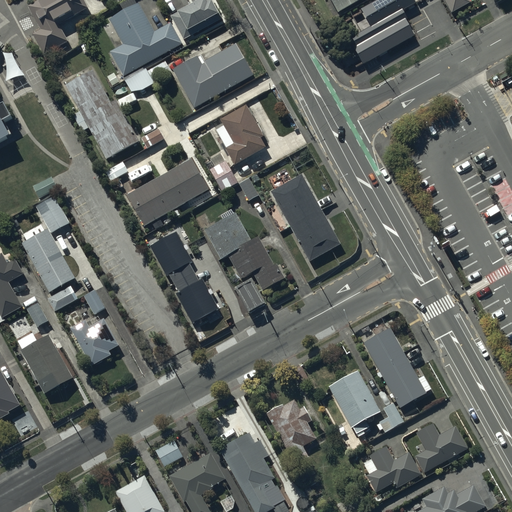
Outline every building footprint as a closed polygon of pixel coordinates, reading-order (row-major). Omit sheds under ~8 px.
[(82,0),(38,0),(27,6),(40,30),(33,34),(45,55),(69,42),(59,24),(87,9),(82,0)] [(194,4),(171,16),(184,40),(223,20),(212,0),(191,0),(194,4)] [(354,0),(333,0),(339,9),(354,0)] [(410,0),(380,0),(363,10),(374,30),(362,37),(364,41),(367,47),(360,50),(364,58),(368,65),(413,41),(401,19),(399,16),(414,8),(410,0)] [(443,0),(451,14),(471,3),(469,0),(443,0)] [(123,45),(111,52),(124,77),(183,45),(171,23),(155,32),(140,4),(109,21),(123,45)] [(223,53),(205,63),(221,93),(251,77),(235,47),(223,53)] [(196,57),(171,70),(192,109),(221,93),(205,63),(201,65),(196,57)] [(165,61),(148,70),(154,80),(171,71),(165,61)] [(145,68),(125,80),(131,93),(143,91),(155,84),(145,68)] [(93,71),(66,85),(81,113),(76,115),(84,131),(90,128),(107,158),(139,141),(116,99),(110,103),(93,71)] [(135,93),(120,100),(123,108),(138,101),(135,93)] [(226,148),(225,149),(235,166),(265,147),(260,139),(264,137),(245,106),(220,121),(224,127),(216,131),(226,148)] [(0,138),(12,131),(0,111),(0,138)] [(159,129),(142,139),(148,149),(165,139),(159,129)] [(221,153),(210,159),(215,167),(209,171),(221,192),(238,183),(221,153)] [(191,159),(127,195),(145,227),(209,190),(191,159)] [(123,162),(105,172),(111,182),(129,172),(123,162)] [(143,165),(130,172),(133,179),(147,172),(143,165)] [(290,226),(319,210),(300,175),(271,191),(290,226)] [(51,176),(33,186),(40,199),(58,189),(51,176)] [(248,177),(238,183),(248,200),(258,194),(248,177)] [(52,232),(69,223),(55,198),(38,207),(52,232)] [(337,244),(319,210),(290,226),(308,260),(337,244)] [(227,256),(250,244),(234,215),(204,231),(220,260),(227,256)] [(174,228),(188,251),(205,242),(198,231),(200,230),(196,222),(193,223),(191,218),(174,228)] [(22,244),(50,293),(75,279),(48,230),(45,231),(42,225),(24,235),(27,241),(22,244)] [(173,284),(194,273),(173,235),(152,246),(173,284)] [(270,267),(256,241),(250,244),(227,256),(239,280),(252,273),(261,289),(282,278),(274,264),(270,267)] [(24,274),(16,260),(8,264),(2,254),(0,255),(0,323),(0,324),(6,321),(4,318),(23,307),(9,283),(24,274)] [(214,309),(194,273),(173,284),(193,321),(214,309)] [(251,279),(234,289),(247,313),(265,303),(251,279)] [(48,300),(55,312),(56,313),(77,300),(70,287),(48,300)] [(94,315),(95,315),(106,308),(96,290),(84,297),(94,315)] [(48,322),(38,304),(28,310),(38,327),(48,322)] [(119,346),(119,345),(105,319),(90,327),(87,321),(72,329),(92,366),(95,364),(97,366),(105,362),(104,360),(112,356),(110,351),(119,346)] [(424,393),(389,330),(364,343),(399,406),(424,393)] [(46,394),(74,378),(49,335),(21,351),(46,394)] [(299,388),(310,382),(301,366),(290,372),(299,388)] [(0,419),(10,414),(9,413),(22,405),(0,367),(0,419)] [(365,420),(379,412),(357,372),(330,387),(356,433),(368,426),(365,420)] [(310,420),(303,407),(298,410),(293,400),(267,414),(293,462),(306,456),(300,445),(314,438),(306,423),(310,420)] [(385,432),(404,421),(393,402),(383,408),(389,418),(380,422),(385,432)] [(438,435),(433,425),(418,432),(428,450),(417,456),(425,472),(468,448),(455,426),(438,435)] [(259,485),(272,477),(261,457),(266,455),(259,443),(254,445),(248,434),(221,450),(255,511),(263,511),(272,507),(259,485)] [(174,442),(158,451),(166,465),(182,456),(174,442)] [(420,474),(408,453),(393,461),(386,448),(371,456),(378,470),(368,475),(377,491),(395,482),(397,486),(420,474)] [(222,477),(210,455),(171,476),(184,501),(188,499),(194,511),(208,511),(199,493),(211,487),(209,483),(222,477)] [(158,511),(161,511),(143,477),(117,491),(127,511),(158,511)] [(282,502),(288,511),(300,511),(312,505),(297,480),(276,492),(282,502)] [(471,511),(483,505),(472,487),(456,497),(453,491),(448,494),(444,486),(422,498),(428,508),(419,511),(471,511)]
